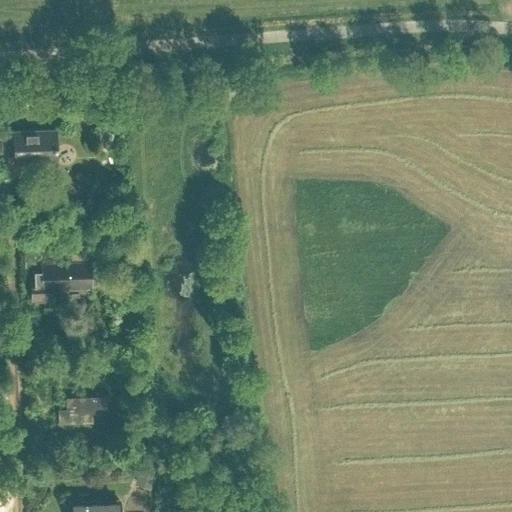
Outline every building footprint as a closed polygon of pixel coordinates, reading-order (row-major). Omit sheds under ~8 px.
[(15,159),(40,158),(56,158),(55,147),(55,132),(14,133),(15,159)] [(24,266),(33,265),(32,244),(23,244),(24,266)] [(34,278),(31,278),(32,299),(51,298),(50,285),(89,283),(88,261),(42,263),(42,270),(34,270),(34,278)] [(92,411),(107,411),(106,395),(64,396),(65,421),(93,421),(92,411)] [(154,475),(140,469),(134,483),(149,488),(154,475)] [(78,500),(70,500),(70,511),(119,511),(119,498),(78,500)]
